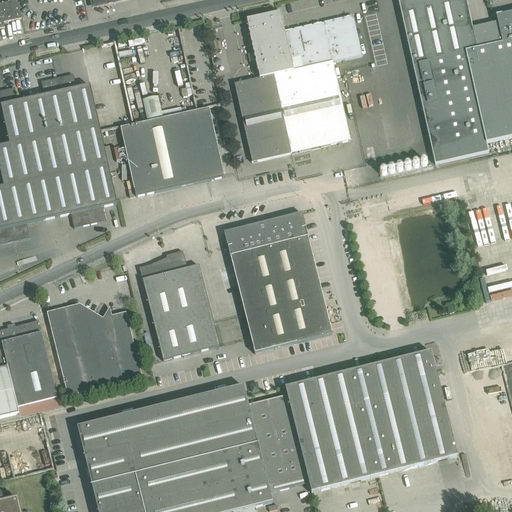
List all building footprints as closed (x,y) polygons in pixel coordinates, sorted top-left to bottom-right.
[(511,138),(511,13),(496,17),(497,23),(472,29),(465,0),(397,0),(433,156),(435,165),(488,154),(486,144),(511,138)] [(21,19),(17,1),(0,4),(0,29),(5,28),(4,24),(21,19)] [(351,142),(333,63),(362,57),(353,18),(285,33),(280,13),(280,11),(270,13),(271,15),(247,21),(260,79),(234,85),(252,164),(351,142)] [(117,205),(90,87),(76,90),(73,76),(41,83),(44,97),(18,103),(14,89),(0,92),(0,103),(9,146),(0,148),(0,172),(4,188),(0,189),(0,246),(30,240),(26,226),(71,216),(74,229),(108,222),(105,208),(117,205)] [(224,179),(211,121),(209,110),(120,129),(134,191),(136,198),(224,179)] [(322,297),(302,215),(266,223),(259,225),(224,234),(250,338),(255,355),(332,335),(322,297)] [(213,323),(199,267),(187,270),(183,253),(177,254),(172,256),(173,258),(166,259),(149,267),(139,269),(163,362),(219,348),(213,323)] [(142,379),(126,314),(103,319),(80,306),(47,314),(68,397),(142,379)] [(58,400),(39,322),(15,328),(15,326),(8,328),(8,330),(0,332),(0,419),(19,414),(18,410),(58,400)] [(243,387),(77,429),(97,511),(255,511),(255,508),(272,504),(270,494),(309,485),(311,494),(457,458),(431,353),(285,389),(287,397),(248,406),(243,387)] [(427,474),(429,482),(441,479),(439,471),(427,474)] [(27,511),(28,511),(27,511),(21,511),(18,499),(3,503),(2,497),(2,496),(1,496),(1,495),(0,495),(0,494),(0,511),(27,511)]
